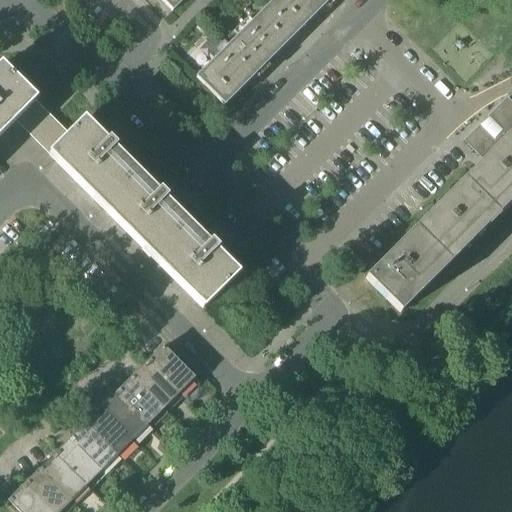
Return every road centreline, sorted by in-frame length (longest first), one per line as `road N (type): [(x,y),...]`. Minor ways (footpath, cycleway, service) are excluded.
road 1 (residential): [(0,206),(25,181),(248,401)]
road 2 (residential): [(293,270),(446,112),(356,21)]
road 3 (residential): [(199,175),(356,21)]
road 4 (residential): [(248,401),(331,320),(293,270)]
road 5 (residential): [(137,511),(248,401)]
road 6 (residential): [(125,102),(20,0)]
road 7 (residential): [(125,102),(168,57),(111,0)]
road 8 (residential): [(293,270),(199,175)]
